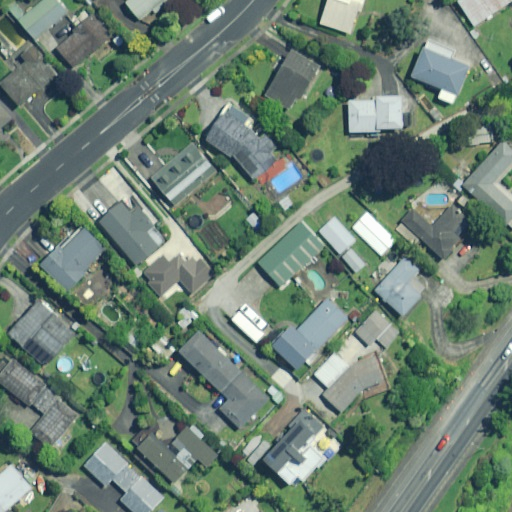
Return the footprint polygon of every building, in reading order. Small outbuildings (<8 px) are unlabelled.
[(70,12),(59,0),(44,0),(27,15),(18,5),(11,10),(36,40),(70,12)] [(131,0),(127,3),(141,21),(154,11),(157,14),(173,0),(131,0)] [(366,0),(329,0),(321,24),(351,34),(359,11),(362,12),(366,0)] [(511,0),(462,0),(460,2),(477,27),(511,3),(511,0)] [(77,14),(75,12),(49,33),(60,47),(57,50),(74,70),(111,40),(94,18),(89,12),(86,8),(77,14)] [(457,52),(430,40),(414,77),(445,91),(441,99),(456,105),(472,68),(454,60),(457,52)] [(57,76),(38,53),(34,49),(22,59),(26,64),(1,85),(21,107),(57,76)] [(293,52),(287,62),(266,96),(291,111),(297,100),(300,102),(320,68),(293,52)] [(404,129),(404,97),(378,98),(378,101),(351,101),(352,133),(382,132),(382,130),(404,129)] [(0,133),(4,130),(3,128),(13,120),(0,104),(0,133)] [(258,123),(231,104),(207,141),(233,158),(256,184),(280,163),(272,154),(279,149),(263,131),(257,137),(251,131),(258,123)] [(511,168),(511,148),(505,141),(464,185),(511,230),(511,196),(498,183),(511,168)] [(192,143),(165,167),(151,180),(177,207),(217,171),(192,143)] [(133,216),(124,204),(102,222),(138,266),(161,248),(149,233),(160,224),(145,206),(133,216)] [(455,252),(453,250),(461,241),(463,243),(477,229),(454,207),(433,229),(413,210),(395,229),(414,247),(421,239),(442,259),(445,262),(455,252)] [(265,223),(254,213),(247,220),(258,231),(265,223)] [(397,242),(368,214),(353,229),(382,257),(397,242)] [(356,241),(335,219),(320,232),(341,255),(356,241)] [(324,248),(300,223),(258,263),(282,289),(324,248)] [(193,242),(180,226),(174,231),(186,247),(193,242)] [(107,251),(86,230),(66,250),(62,246),(43,265),(70,292),(89,273),(87,271),(107,251)] [(366,266),(353,250),(343,258),(357,274),(366,266)] [(149,282),(148,283),(163,299),(182,282),(194,295),(215,275),(201,260),(198,263),(194,259),(188,264),(181,256),(172,264),(165,257),(144,276),(149,282)] [(420,271),(406,258),(375,291),(404,318),(429,291),(414,278),(420,271)] [(349,320),(329,300),(299,330),(293,324),(273,345),(299,371),(349,320)] [(76,336),(39,302),(9,334),(23,347),(31,339),(54,360),(76,336)] [(265,335),(241,312),(233,320),(258,343),(265,335)] [(399,335),(377,314),(357,335),(370,347),(377,340),(386,349),(399,335)] [(250,367),(249,367),(249,366),(234,353),(228,358),(200,332),(180,353),(230,401),(221,410),(241,430),(270,399),(250,380),(251,380),(252,380),(253,379),(254,379),(255,378),(255,377),(256,376),(256,375),(256,373),(256,372),(256,371),(255,370),(254,369),(253,368),(252,368),(251,367),(250,367)] [(142,342),(131,333),(126,340),(136,348),(142,342)] [(177,349),(160,338),(153,348),(169,360),(177,349)] [(353,370),(337,354),(316,374),(323,381),(331,389),(325,395),(343,413),(365,391),(368,399),(392,390),(377,353),(362,360),(353,370)] [(79,418),(16,361),(0,378),(0,380),(29,407),(32,404),(46,417),(31,433),(50,450),(79,418)] [(264,459),(296,488),(302,481),(304,482),(325,459),(329,462),(344,446),(305,410),(287,429),(286,435),(264,459)] [(219,457),(189,427),(169,448),(154,432),(139,447),(176,484),(200,460),(208,468),(219,457)] [(152,511),(166,497),(106,443),(85,467),(112,491),(118,484),(128,493),(121,501),(133,511),(152,511)] [(0,476),(0,511),(7,511),(33,489),(12,466),(0,476)]
